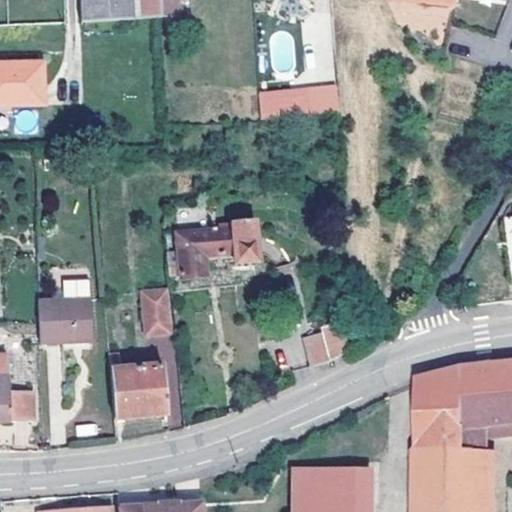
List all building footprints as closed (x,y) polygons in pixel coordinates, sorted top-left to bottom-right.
[(81,0),(82,20),(107,21),(161,17),(161,0),(81,0)] [(180,17),(180,0),(161,0),(161,17),(180,17)] [(42,63),(0,64),(0,107),(43,106),(42,63)] [(337,89),(308,91),(310,117),(339,115),(337,89)] [(177,255),(166,256),(168,277),(179,276),(180,280),(206,278),(205,257),(234,255),(235,265),(258,262),(255,220),(230,223),(229,229),(176,234),(177,255)] [(166,291),(143,292),(146,334),(170,332),(166,291)] [(38,302),(38,323),(40,345),(92,342),(90,303),(89,300),(38,302)] [(347,351),(342,322),(321,328),(322,333),(329,362),(347,351)] [(329,362),(322,333),(303,339),(309,367),(329,362)] [(8,355),(0,354),(0,422),(35,422),(33,392),(10,392),(8,355)] [(119,354),(108,355),(114,420),(166,414),(163,366),(121,369),(119,354)] [(511,426),(511,365),(496,367),(470,370),(417,383),(415,511),(491,511),(491,509),(485,509),(484,430),(511,426)] [(293,468),(292,511),(353,511),(354,468),(293,468)] [(202,511),(202,504),(180,505),(180,502),(174,503),(169,503),(168,505),(118,506),(118,511),(202,511)]
